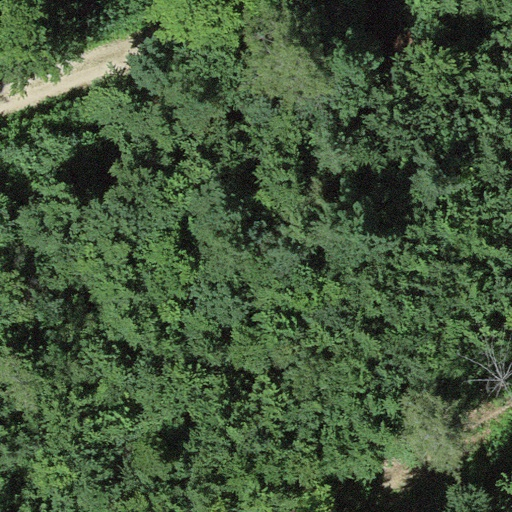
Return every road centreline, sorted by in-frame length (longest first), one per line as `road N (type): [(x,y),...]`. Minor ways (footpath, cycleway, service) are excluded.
road 1 (track): [(0,95),(259,0)]
road 2 (track): [(330,511),(511,413)]
